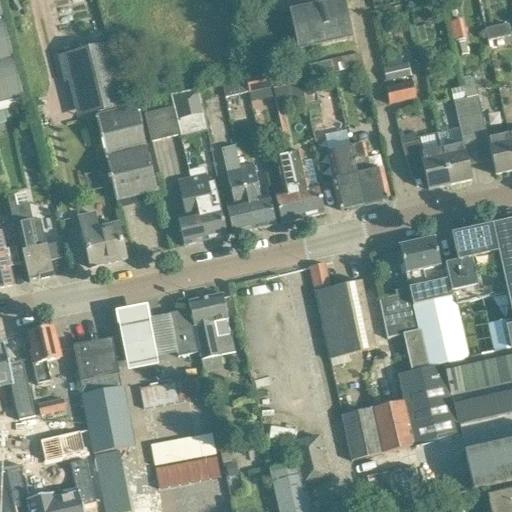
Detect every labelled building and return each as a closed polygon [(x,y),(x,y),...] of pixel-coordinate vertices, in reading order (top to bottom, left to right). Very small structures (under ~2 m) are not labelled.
[(274,0),(276,6),(276,7),(278,15),(249,21),(254,43),(255,49),(257,58),(258,62),(332,46),(338,44),(352,41),(346,16),(343,1),(342,1),(341,0),(274,0)] [(371,0),(374,9),(414,0),(371,0)] [(0,103),(22,99),(0,12),(0,103)] [(485,30),(487,42),(509,38),(506,25),(485,30)] [(87,77),(96,114),(126,107),(111,45),(60,58),(66,82),(87,77)] [(361,57),(330,64),(332,73),(363,66),(361,57)] [(330,64),(299,71),(301,84),(305,83),(305,80),(332,73),(330,64)] [(407,67),(382,73),(385,88),(411,82),(407,67)] [(299,71),(269,78),(272,89),(272,90),(301,84),(299,71)] [(268,75),(244,81),(247,94),(272,89),(269,78),(268,75)] [(247,94),(244,81),(222,86),(225,101),(248,96),(247,94)] [(412,84),(386,90),(389,105),(415,99),(412,84)] [(196,87),(168,92),(172,108),(175,120),(202,113),(196,87)] [(477,97),(465,100),(474,139),(486,137),(477,97)] [(474,139),(465,100),(453,103),(462,142),(474,139)] [(144,115),(151,144),(179,136),(175,120),(172,108),(144,115)] [(136,109),(95,119),(116,201),(156,191),(136,109)] [(511,172),(511,152),(508,136),(487,141),(495,177),(511,172)] [(401,146),(404,155),(419,151),(417,143),(401,146)] [(364,145),(350,148),(363,206),(369,205),(369,207),(383,204),(382,202),(388,200),(381,170),(370,172),(364,145)] [(239,167),(240,167),(235,146),(221,149),(234,206),(226,207),(232,237),(253,232),(239,167)] [(463,146),(441,150),(450,187),(471,182),(463,146)] [(363,206),(350,148),(329,153),(335,179),(332,180),(335,192),(340,212),(346,210),(346,212),(360,209),(359,207),(363,206)] [(450,187),(441,150),(420,155),(428,192),(450,187)] [(301,154),(288,157),(302,221),(324,215),(317,186),(309,188),(301,154)] [(302,221),(288,157),(275,160),(283,194),(274,196),(281,225),(302,221)] [(251,164),(240,167),(239,167),(253,232),(275,227),(269,197),(260,199),(251,164)] [(204,176),(189,179),(205,243),(227,238),(220,209),(212,211),(204,176)] [(205,243),(189,179),(177,182),(185,217),(177,219),(184,248),(205,243)] [(16,228),(29,284),(53,278),(50,262),(63,260),(59,244),(40,248),(34,222),(33,222),(29,205),(21,207),(18,208),(15,197),(7,199),(14,228),(16,228)] [(86,251),(90,270),(126,261),(121,242),(117,226),(98,231),(94,215),(78,219),(82,234),(79,235),(83,252),(86,251)] [(511,222),(491,228),(506,295),(466,304),(463,290),(450,293),(452,298),(414,307),(419,331),(404,335),(412,373),(511,350),(511,222)] [(457,263),(444,266),(448,281),(450,293),(463,290),(466,304),(506,295),(491,228),(451,237),(457,263)] [(0,290),(14,287),(9,268),(19,266),(16,253),(4,256),(1,239),(2,239),(2,238),(0,238),(0,290)] [(397,297),(383,300),(391,338),(403,335),(419,331),(414,307),(452,298),(450,293),(448,281),(426,285),(423,271),(440,268),(438,260),(434,240),(399,248),(408,290),(395,293),(397,297)] [(324,265),(310,268),(310,270),(314,288),(331,361),(376,351),(361,283),(329,290),(324,265)] [(231,335),(228,321),(222,296),(188,303),(194,329),(194,328),(203,370),(222,366),(217,339),(231,335)] [(113,309),(126,371),(156,364),(144,302),(113,309)] [(187,308),(174,311),(168,312),(178,358),(197,354),(187,308)] [(32,349),(28,350),(33,370),(37,387),(51,384),(46,363),(59,360),(56,347),(52,328),(29,333),(29,334),(32,349)] [(73,347),(77,367),(94,456),(134,448),(112,340),(73,347)] [(1,346),(0,346),(0,388),(11,386),(19,422),(35,418),(23,366),(10,369),(9,365),(4,345),(3,345),(3,346),(1,346)] [(415,449),(462,438),(459,426),(511,414),(511,350),(412,373),(399,376),(404,402),(415,448),(415,449)] [(201,377),(191,379),(195,400),(205,398),(201,377)] [(191,379),(181,381),(185,402),(195,400),(191,379)] [(181,381),(170,383),(174,404),(185,402),(181,381)] [(170,383),(160,385),(164,406),(174,404),(170,383)] [(160,385),(150,387),(154,408),(164,406),(160,385)] [(154,408),(150,387),(140,390),(144,410),(154,408)] [(64,402),(38,408),(41,418),(66,412),(64,402)] [(351,462),(415,448),(404,402),(373,410),(341,417),(351,462)] [(35,419),(19,422),(22,436),(38,433),(35,419)] [(80,434),(58,439),(62,458),(84,453),(80,434)] [(212,434),(202,436),(206,457),(216,455),(212,434)] [(202,436),(191,438),(196,459),(206,457),(202,436)] [(191,438),(181,440),(185,461),(196,459),(191,438)] [(330,481),(320,438),(294,443),(298,464),(272,470),(282,511),(311,511),(306,486),(330,481)] [(181,440),(171,442),(175,463),(185,461),(181,440)] [(171,442),(161,444),(165,465),(175,463),(171,442)] [(511,442),(464,453),(473,491),(474,491),(487,488),(511,482),(511,442)] [(165,465),(161,444),(151,446),(155,467),(165,465)] [(1,451),(5,470),(17,468),(13,448),(1,451)] [(94,457),(97,469),(122,464),(119,452),(94,457)] [(216,458),(206,459),(210,480),(220,478),(216,458)] [(206,459),(196,461),(200,482),(210,480),(206,459)] [(76,490),(51,495),(55,511),(83,511),(83,508),(96,505),(86,461),(70,465),(76,490)] [(196,461),(186,463),(190,484),(200,482),(196,461)] [(234,462),(225,464),(228,477),(236,475),(234,462)] [(186,463),(175,465),(179,486),(190,484),(186,463)] [(97,469),(99,481),(124,476),(122,464),(97,469)] [(175,465),(165,467),(169,488),(179,486),(175,465)] [(21,467),(5,470),(14,511),(55,511),(51,495),(29,500),(21,467)] [(169,488),(165,467),(155,469),(159,490),(169,488)] [(414,468),(367,479),(373,508),(421,497),(414,468)] [(99,481),(102,493),(126,488),(124,476),(99,481)] [(511,511),(511,482),(487,488),(491,511),(511,511)] [(102,493),(104,505),(129,501),(126,488),(102,493)] [(130,511),(129,501),(104,505),(105,511),(130,511)]
